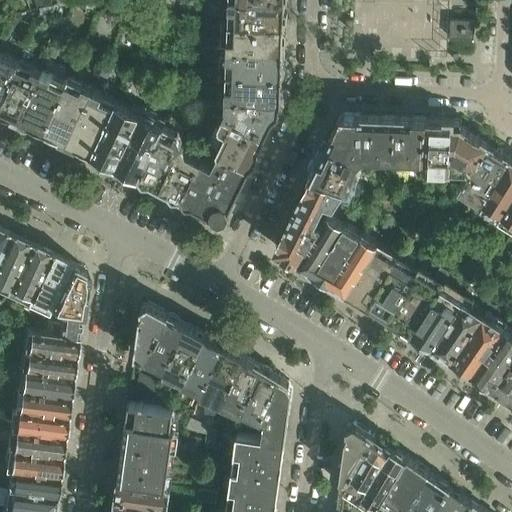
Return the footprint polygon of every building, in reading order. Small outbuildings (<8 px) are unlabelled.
[(50,24),(57,3),(47,0),(42,0),(36,19),(50,24)] [(115,0),(103,0),(98,2),(102,12),(118,7),(115,0)] [(286,4),(229,2),(228,25),(285,28),(286,4)] [(451,18),(451,37),(475,38),(476,19),(451,18)] [(285,28),(228,25),(227,52),(284,54),(285,28)] [(57,40),(50,54),(56,57),(63,43),(57,40)] [(0,51),(0,100),(20,61),(0,51)] [(284,54),(227,52),(226,75),(283,77),(284,54)] [(102,70),(100,74),(108,78),(113,67),(100,60),(97,67),(102,70)] [(20,61),(0,100),(0,107),(7,111),(22,117),(44,72),(20,61)] [(44,72),(22,117),(35,123),(45,128),(68,84),(44,72)] [(283,77),(226,75),(225,101),(280,103),(283,99),(283,77)] [(68,84),(45,128),(57,134),(70,140),(95,90),(70,78),(68,84)] [(95,90),(70,140),(78,143),(94,151),(118,102),(95,90)] [(280,103),(225,101),(224,110),(222,117),(264,137),(280,103)] [(118,102),(94,151),(117,163),(141,113),(143,109),(134,104),(131,108),(118,102)] [(141,113),(117,163),(139,174),(163,126),(166,121),(157,116),(155,120),(141,113)] [(367,114),(342,113),(327,144),(357,159),(361,151),(366,151),(367,114)] [(398,115),(367,114),(366,151),(366,156),(397,157),(398,115)] [(427,116),(398,115),(397,157),(426,158),(427,116)] [(427,116),(426,158),(426,166),(452,168),(454,117),(427,116)] [(264,137),(222,117),(218,127),(222,132),(227,135),(217,151),(218,156),(227,160),(247,170),(264,137)] [(463,118),(454,117),(452,168),(473,169),(491,142),(463,124),(463,118)] [(163,126),(139,174),(161,185),(182,143),(178,133),(163,126)] [(511,158),(511,155),(491,142),(473,169),(474,169),(461,189),(483,204),(511,158)] [(182,143),(161,185),(168,188),(182,196),(200,161),(187,155),(182,143)] [(327,144),(314,172),(344,186),(350,188),(356,177),(354,175),(361,161),(357,159),(327,144)] [(200,161),(182,196),(203,207),(227,160),(218,156),(212,167),(200,161)] [(511,197),(511,158),(483,204),(491,210),(494,205),(503,211),(511,197)] [(227,160),(203,207),(219,215),(226,213),(247,170),(227,160)] [(314,172),(293,213),(307,220),(310,214),(316,217),(326,200),(334,203),(344,186),(314,172)] [(395,193),(393,201),(401,204),(404,196),(395,193)] [(408,196),(405,203),(414,206),(417,199),(408,196)] [(511,197),(503,211),(500,215),(511,223),(511,197)] [(402,214),(421,221),(424,212),(406,205),(402,214)] [(323,221),(298,259),(306,264),(315,269),(346,221),(329,211),(323,221)] [(293,213),(279,242),(282,250),(298,259),(323,221),(316,217),(310,214),(307,220),(293,213)] [(346,221),(315,269),(323,274),(332,279),(362,231),(346,221)] [(0,248),(8,230),(0,226),(0,248)] [(30,240),(8,230),(0,248),(0,287),(6,291),(30,240)] [(362,231),(332,279),(349,289),(376,244),(379,241),(362,231)] [(50,250),(30,240),(6,291),(27,300),(50,250)] [(376,244),(349,289),(369,302),(397,257),(376,244)] [(70,260),(50,250),(27,300),(47,309),(50,303),(70,260)] [(397,257),(369,302),(391,315),(419,270),(397,257)] [(84,267),(70,260),(50,303),(62,309),(64,308),(81,311),(87,271),(84,267)] [(415,330),(445,284),(443,282),(451,270),(441,264),(434,276),(421,268),(419,270),(391,315),(415,330)] [(445,284),(415,330),(435,343),(465,297),(445,284)] [(465,297),(435,343),(456,357),(487,310),(465,297)] [(168,310),(149,300),(143,304),(136,352),(148,358),(168,310)] [(78,334),(81,311),(64,308),(62,309),(61,319),(54,318),(53,325),(52,330),(78,334)] [(187,321),(168,310),(148,358),(166,367),(187,321)] [(487,310),(456,357),(476,370),(508,324),(487,310)] [(207,331),(187,321),(166,367),(165,370),(184,379),(207,331)] [(511,326),(508,324),(476,370),(485,376),(496,384),(511,360),(511,326)] [(78,334),(52,330),(32,328),(30,347),(75,353),(78,334)] [(225,341),(207,331),(184,379),(183,381),(203,389),(225,341)] [(243,352),(225,341),(203,389),(202,393),(221,401),(243,352)] [(75,353),(30,347),(27,366),(73,373),(75,353)] [(262,363),(243,352),(221,401),(242,410),(243,409),(262,363)] [(511,360),(496,384),(511,394),(511,360)] [(279,373),(262,363),(243,409),(260,417),(264,408),(279,373)] [(73,373),(27,366),(24,366),(22,386),(70,393),(73,373)] [(131,386),(130,394),(152,398),(160,380),(140,372),(136,387),(131,386)] [(290,379),(279,373),(264,408),(290,411),(293,387),(290,379)] [(70,393),(22,386),(19,406),(67,413),(70,393)] [(199,399),(185,396),(182,407),(196,410),(199,399)] [(172,425),(174,406),(130,399),(127,418),(172,425)] [(67,413),(19,406),(16,426),(65,432),(67,413)] [(290,411),(264,408),(260,417),(264,418),(262,433),(286,436),(290,411)] [(167,482),(172,446),(175,425),(172,425),(127,418),(119,475),(167,482)] [(356,420),(349,424),(341,475),(343,475),(348,479),(376,434),(356,420)] [(65,432),(16,426),(14,446),(62,452),(65,432)] [(286,436),(262,433),(238,430),(228,504),(276,510),(286,436)] [(360,496),(392,444),(376,434),(348,479),(344,486),(360,496)] [(184,447),(200,449),(202,438),(186,435),(184,447)] [(408,455),(392,444),(360,496),(376,507),(378,504),(408,455)] [(62,452),(14,446),(11,466),(59,472),(62,452)] [(401,511),(429,469),(408,455),(378,504),(389,511),(401,511)] [(59,472),(11,466),(8,486),(57,492),(59,472)] [(431,511),(450,483),(429,469),(401,511),(431,511)] [(216,473),(202,471),(201,483),(214,485),(216,473)] [(167,482),(119,475),(116,495),(169,502),(172,483),(167,482)] [(341,475),(336,511),(373,511),(376,507),(360,496),(344,486),(348,479),(343,475),(341,475)] [(462,511),(472,498),(450,483),(431,511),(462,511)] [(57,492),(8,486),(5,505),(54,511),(57,492)] [(198,500),(216,502),(218,490),(200,488),(198,500)] [(167,511),(169,502),(116,495),(114,511),(167,511)] [(490,511),(491,511),(472,498),(462,511),(490,511)]
